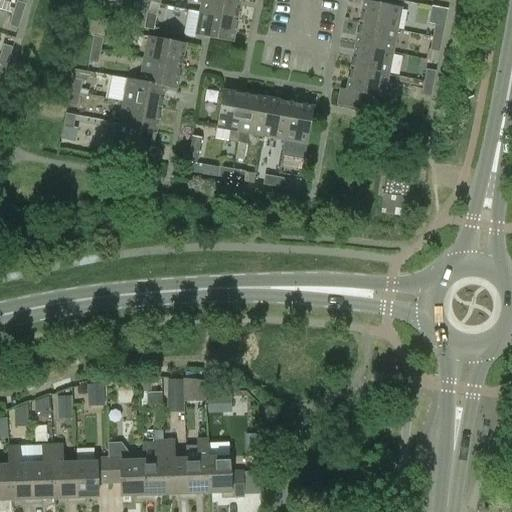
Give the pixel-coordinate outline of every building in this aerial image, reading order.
[(16,0),(13,14),(22,17),(27,0),(16,0)] [(241,0),(202,0),(200,13),(237,21),(241,0)] [(359,25),(397,32),(401,8),(364,1),(359,25)] [(160,5),(151,2),(147,15),(156,18),(159,10),(161,13),(172,15),(175,8),(160,5)] [(438,8),(435,25),(433,38),(442,40),(445,27),(447,10),(438,8)] [(200,13),(194,12),(189,35),(195,36),(232,43),(237,21),(200,13)] [(22,17),(13,14),(6,37),(16,39),(22,17)] [(92,40),(103,42),(107,20),(92,17),(88,38),(92,39),(92,40)] [(397,32),(359,25),(355,46),(392,53),(397,32)] [(142,60),(181,67),(185,45),(147,38),(142,60)] [(442,40),(433,38),(430,51),(439,53),(442,40)] [(103,42),(92,40),(87,62),(98,64),(103,42)] [(0,57),(9,60),(13,48),(3,45),(0,57)] [(392,53),(355,46),(351,70),(388,76),(392,53)] [(9,60),(0,57),(0,70),(6,72),(9,60)] [(181,67),(142,60),(138,82),(163,88),(176,91),(181,67)] [(75,70),(71,87),(81,89),(84,72),(75,70)] [(388,76),(351,70),(347,91),(341,90),(338,106),(366,112),(369,96),(384,99),(388,76)] [(426,70),(424,83),(433,85),(436,72),(426,70)] [(127,79),(122,102),(159,109),(163,88),(138,82),(127,79)] [(433,85),(424,83),(421,96),(431,98),(433,85)] [(81,89),(71,87),(68,105),(78,107),(81,89)] [(237,143),(246,96),(223,91),(216,129),(230,131),(228,141),(237,143)] [(268,100),(246,96),(237,143),(247,145),(249,135),(262,137),(268,100)] [(291,104),(268,100),(262,137),(284,141),(291,104)] [(159,109),(122,102),(118,125),(155,132),(159,109)] [(313,108),(291,104),(284,141),(306,145),(313,108)] [(76,116),(66,114),(64,128),(74,130),(76,116)] [(155,132),(118,125),(113,148),(150,155),(155,132)] [(199,174),(201,165),(198,164),(202,139),(192,137),(186,172),(199,174)] [(232,170),(201,165),(199,174),(230,179),(232,170)] [(246,172),(232,170),(230,179),(254,183),(255,175),(245,173),(246,172)] [(276,188),(278,178),(265,176),(263,186),(276,188)] [(291,180),(278,178),(276,188),(289,190),(291,180)] [(386,179),(383,195),(407,199),(410,182),(386,179)] [(155,378),(151,378),(140,378),(141,393),(152,392),(152,385),(155,385),(155,378)] [(183,378),(167,378),(168,411),(184,411),(184,390),(183,378)] [(205,392),(206,380),(183,378),(184,390),(205,392)] [(107,384),(90,384),(89,405),(106,405),(107,384)] [(35,414),(50,414),(49,397),(35,402),(35,414)] [(72,397),(57,398),(58,420),(74,419),(72,397)] [(208,398),(208,414),(231,414),(231,397),(208,398)] [(13,406),(14,426),(28,425),(27,405),(13,406)] [(155,431),(155,442),(156,460),(142,460),(142,474),(144,501),(153,501),(153,496),(165,495),(163,442),(164,442),(163,431),(155,431)] [(209,494),(207,444),(207,440),(197,441),(198,459),(186,459),(186,472),(187,495),(187,499),(196,499),(196,494),(209,494)] [(173,441),(164,442),(163,442),(165,495),(178,495),(178,500),(187,499),(187,495),(186,472),(186,459),(174,459),(173,441)] [(142,460),(131,461),(131,456),(121,443),(108,444),(108,458),(109,484),(121,483),(121,497),(135,496),(136,501),(144,501),(142,474),(142,460)] [(230,473),(229,457),(229,443),(207,444),(209,494),(221,494),(221,498),(242,498),(242,472),(230,473)] [(62,445),(52,446),(53,463),(55,499),(67,498),(67,504),(77,504),(76,462),(63,463),(62,445)] [(53,463),(52,446),(43,446),(44,464),(32,464),(33,505),(42,504),(42,499),(55,499),(53,463)] [(33,505),(32,464),(20,465),(19,447),(9,447),(9,465),(11,500),(23,500),(23,505),(33,505)] [(109,484),(108,458),(97,459),(97,462),(76,462),(77,504),(85,503),(85,498),(98,498),(98,484),(109,484)] [(0,500),(11,500),(9,465),(0,465),(0,500)]
